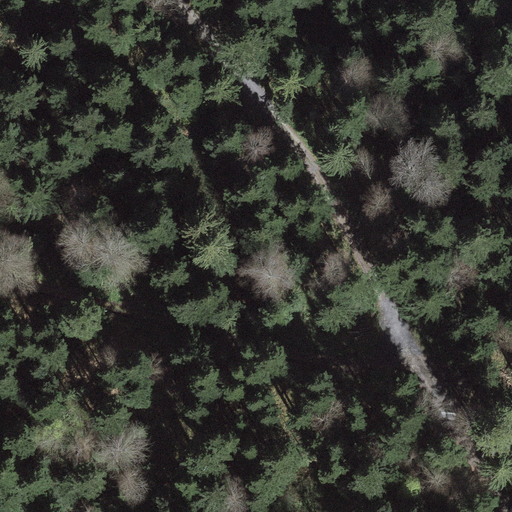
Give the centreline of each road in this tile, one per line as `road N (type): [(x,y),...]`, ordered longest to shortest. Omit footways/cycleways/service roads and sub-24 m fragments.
road 1 (track): [(172,0),(324,174),(429,379),(511,509)]
road 2 (track): [(511,423),(462,386),(244,342),(0,276)]
